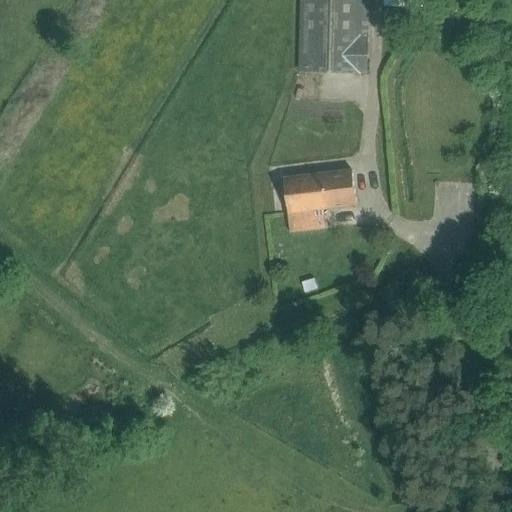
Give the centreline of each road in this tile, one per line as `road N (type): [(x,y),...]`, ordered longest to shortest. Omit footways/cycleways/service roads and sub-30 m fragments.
road 1 (track): [(404,230),(388,272),(369,285),(299,310),(155,389),(0,250)]
road 2 (unclassified): [(509,511),(439,264),(404,230)]
road 3 (track): [(155,389),(0,475)]
